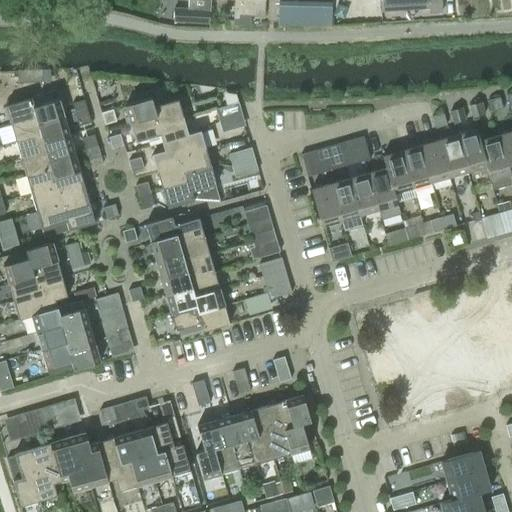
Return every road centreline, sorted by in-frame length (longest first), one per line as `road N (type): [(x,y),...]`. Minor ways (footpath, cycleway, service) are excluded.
road 1 (residential): [(0,407),(86,386),(108,395),(313,337)]
road 2 (residential): [(511,486),(489,412),(347,454)]
road 3 (residential): [(307,310),(511,249)]
road 4 (residential): [(307,310),(262,154)]
road 5 (residential): [(416,110),(262,154)]
road 6 (residential): [(347,454),(313,337)]
